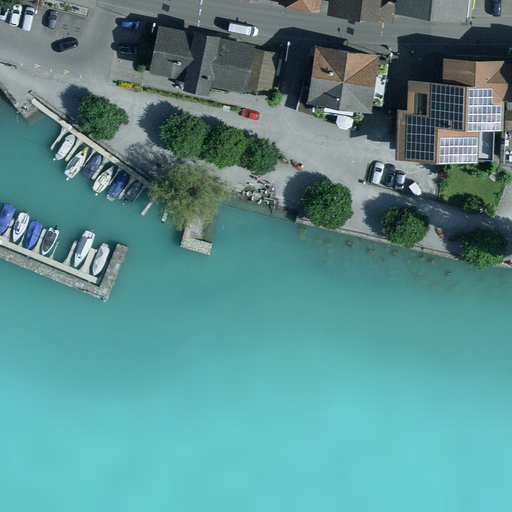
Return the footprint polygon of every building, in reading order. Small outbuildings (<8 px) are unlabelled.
[(337,0),(338,4),(385,10),(386,0),(337,0)] [(460,8),(460,0),(403,0),(403,2),(460,8)] [(206,86),(208,78),(242,85),(251,46),(162,27),(153,67),(188,74),(186,82),(206,86)] [(374,58),(374,55),(320,47),(313,94),(367,102),(367,99),(382,101),(388,60),(374,58)] [(506,128),(507,103),(511,103),(511,56),(441,55),(440,80),(408,79),(407,110),(398,109),(396,153),(476,156),(477,127),(506,128)]
